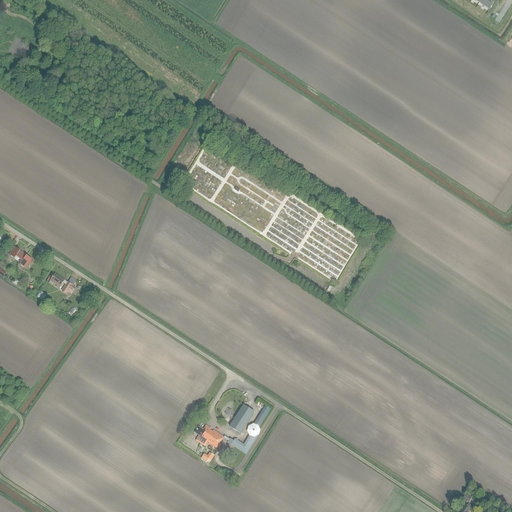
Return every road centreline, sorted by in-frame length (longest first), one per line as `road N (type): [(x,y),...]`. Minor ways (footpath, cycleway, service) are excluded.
road 1 (track): [(266,251),(0,82)]
road 2 (unclassified): [(260,391),(0,221)]
road 3 (track): [(445,511),(260,391)]
